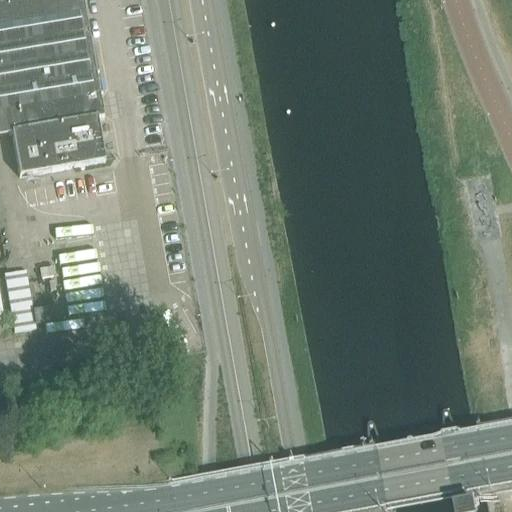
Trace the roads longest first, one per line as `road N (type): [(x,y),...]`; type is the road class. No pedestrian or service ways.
road 1 (secondary): [(303,511),(210,0)]
road 2 (secondary): [(168,0),(259,511)]
road 3 (trunk): [(511,437),(64,511)]
road 4 (trunk): [(268,511),(511,467)]
road 5 (unclassified): [(511,140),(455,0)]
